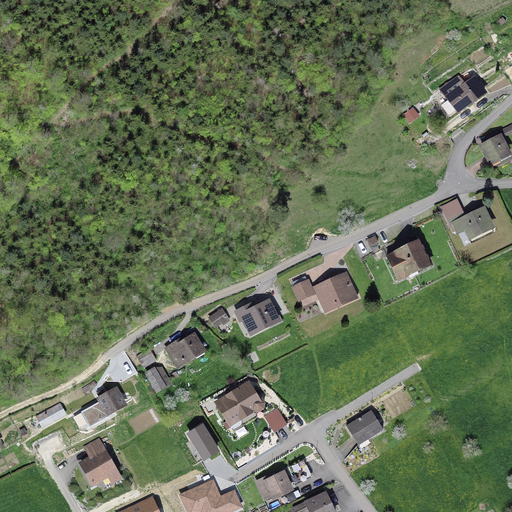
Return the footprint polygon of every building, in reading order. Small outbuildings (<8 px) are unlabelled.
[(457,114),(484,94),(473,80),(463,87),(457,78),(438,90),(447,101),(440,107),(447,116),(454,111),(457,114)] [(511,128),(511,126),(501,131),(503,136),(504,137),(511,133),(511,128)] [(505,146),(501,137),(481,148),(489,164),(499,160),(500,162),(509,157),(503,147),(505,146)] [(456,201),(442,207),(452,226),(453,225),(466,219),(456,201)] [(489,228),(481,211),(476,214),(474,210),(470,212),(471,216),(466,219),(453,225),(457,232),(466,228),(470,237),(489,228)] [(429,265),(418,242),(409,247),(407,243),(403,246),(404,249),(386,258),(397,281),(405,276),(405,277),(407,276),(410,277),(415,275),(416,272),(429,265)] [(353,297),(344,277),(316,290),(325,310),(353,297)] [(298,300),(312,294),(307,283),(293,289),(298,300)] [(272,312),(268,304),(254,311),(251,306),(236,314),(240,321),(243,319),(250,334),(267,325),(269,329),(282,323),(275,310),(272,312)] [(219,321),(225,317),(220,311),(208,319),(214,327),(220,324),(219,321)] [(187,340),(185,336),(168,347),(180,366),(194,357),(196,361),(205,355),(193,336),(187,340)] [(145,362),(153,357),(149,350),(136,358),(142,368),(147,366),(145,362)] [(156,392),(164,388),(153,369),(145,374),(156,392)] [(81,389),(85,396),(96,385),(92,382),(81,389)] [(248,384),(217,402),(231,427),(263,408),(248,384)] [(107,395),(104,391),(98,394),(100,399),(101,401),(81,412),(90,427),(110,416),(109,414),(124,405),(116,390),(107,395)] [(36,418),(41,427),(63,415),(58,406),(36,418)] [(277,410),(266,417),(275,432),(286,425),(277,410)] [(370,412),(345,427),(357,446),(382,431),(370,412)] [(202,425),(187,434),(204,462),(218,453),(202,425)] [(99,441),(85,449),(91,459),(80,465),(91,484),(115,471),(102,449),(103,448),(99,441)] [(292,483),(310,475),(303,461),(286,469),(292,483)] [(272,498),(290,490),(283,474),(272,479),(270,476),(256,483),(264,500),(271,496),(272,498)] [(211,482),(181,495),(188,511),(200,511),(202,511),(230,511),(240,508),(233,492),(219,499),(211,482)] [(333,511),(325,495),(292,511),(333,511)] [(157,511),(153,502),(130,511),(157,511)]
